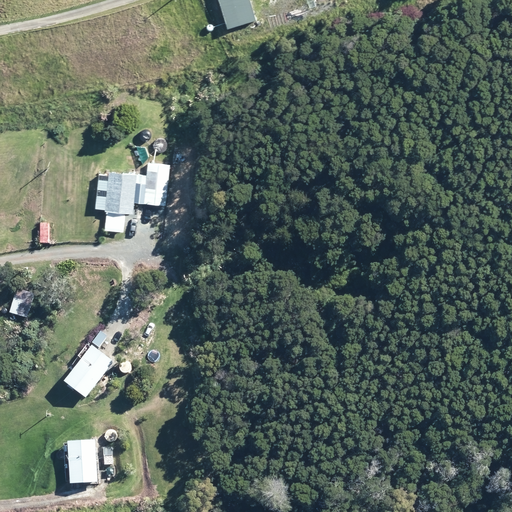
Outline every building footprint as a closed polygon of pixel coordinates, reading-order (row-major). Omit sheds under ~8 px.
[(256,21),(249,0),(217,0),(227,30),(256,21)] [(145,183),(143,204),(167,206),(170,165),(146,163),(145,183)] [(143,204),(145,183),(136,183),(137,176),(110,174),(109,181),(99,180),(98,192),(107,192),(106,196),(96,195),(95,211),(106,212),(105,230),(136,232),(137,222),(131,222),(132,214),(134,215),(135,203),(143,204)] [(85,401),(114,363),(92,346),(63,384),(85,401)] [(98,485),(97,457),(102,457),(101,448),(97,449),(96,441),(68,443),(70,486),(98,485)] [(114,448),(104,448),(103,468),(113,468),(114,448)]
